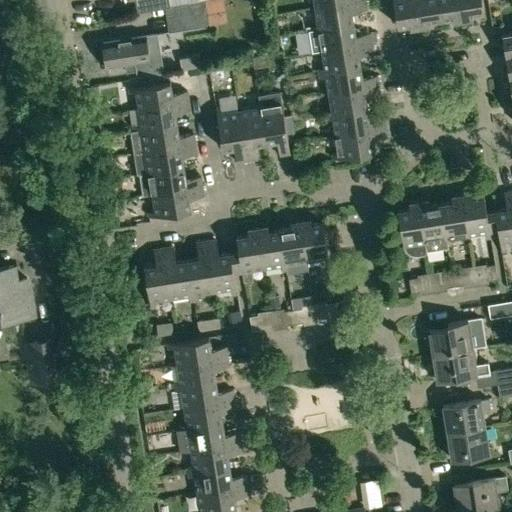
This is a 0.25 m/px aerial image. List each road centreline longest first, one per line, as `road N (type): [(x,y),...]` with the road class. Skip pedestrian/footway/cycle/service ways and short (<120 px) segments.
road 1 (residential): [(131,511),(49,0)]
road 2 (residential): [(277,488),(250,341),(374,318)]
road 3 (residential): [(417,145),(414,81),(384,40),(381,0)]
road 4 (residential): [(412,466),(389,347),(374,318)]
road 5 (residential): [(225,212),(242,200),(365,193)]
road 6 (residential): [(412,466),(277,488)]
road 7 (residential): [(225,212),(199,84)]
road 8 (residential): [(374,318),(365,193)]
